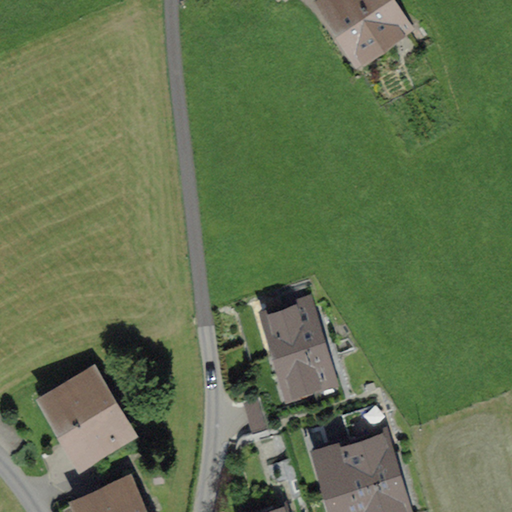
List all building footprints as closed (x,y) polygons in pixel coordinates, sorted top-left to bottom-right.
[(327,0),(364,56),(406,28),(387,0),(327,0)] [(306,305),(272,315),(293,387),(327,377),(306,305)] [(48,399),(82,458),(127,430),(114,407),(120,404),(113,392),(107,396),(93,373),(48,399)] [(379,439),(325,455),(342,511),(396,511),(401,511),(379,439)] [(139,505),(128,481),(80,502),(84,511),(149,511),(145,502),(139,505)]
